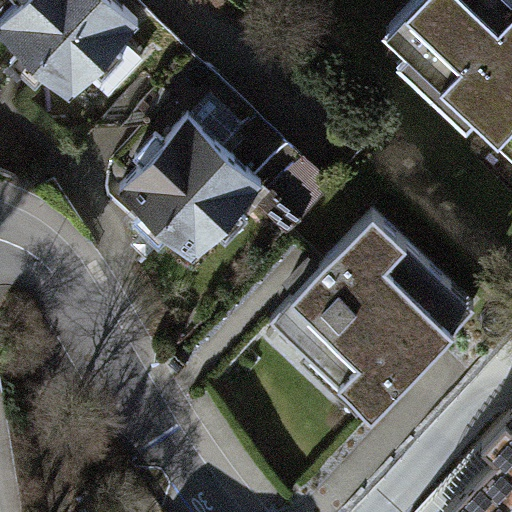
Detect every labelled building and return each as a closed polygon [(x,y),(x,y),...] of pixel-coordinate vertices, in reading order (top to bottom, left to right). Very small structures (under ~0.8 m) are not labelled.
[(111,0),(0,0),(0,45),(60,102),(135,23),(111,0)] [(511,0),(389,0),(376,15),(511,135),(511,0)] [(122,42),(95,77),(116,93),(144,59),(122,42)] [(188,68),(113,147),(206,235),(281,156),(188,68)] [(458,325),(478,305),(415,240),(395,259),(458,325)] [(282,329),(214,396),(289,471),(419,342),(330,253),(268,314),(282,329)] [(511,511),(511,410),(413,511),(511,511)]
